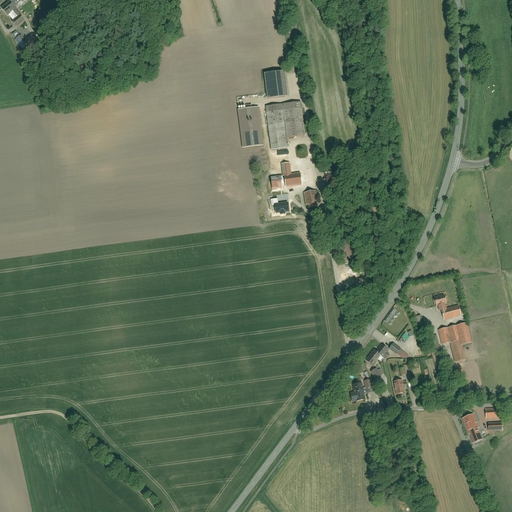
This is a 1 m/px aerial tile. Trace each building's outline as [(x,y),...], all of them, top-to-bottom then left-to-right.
[(12,12),(14,10),(16,9),(14,6),(20,1),(19,0),(9,0),(8,2),(9,3),(2,10),(7,16),(12,12)] [(19,16),(14,10),(12,12),(17,18),(13,22),(17,27),(25,20),(20,15),(19,16)] [(16,40),(24,50),(37,41),(33,36),(26,42),(22,36),(16,40)] [(265,75),(268,98),(288,96),(285,73),(265,75)] [(301,103),(282,105),(286,139),(306,137),(301,103)] [(301,174),(290,175),(289,168),(291,167),(289,149),(288,150),(286,139),(282,105),(266,108),(272,156),(273,169),(282,168),(283,176),(271,177),(273,191),(303,188),(301,174)] [(332,172),(325,173),(328,190),(335,189),(332,172)] [(305,193),(307,209),(317,207),(315,192),(305,193)] [(446,311),(445,306),(447,305),(445,297),(434,299),(436,308),(438,307),(440,314),(442,313),(444,321),(461,317),(459,308),(446,311)] [(422,316),(415,319),(421,332),(428,329),(422,316)] [(466,324),(438,330),(441,346),(449,344),(454,364),(466,361),(462,346),(471,344),(466,324)] [(395,343),(389,350),(396,356),(402,349),(395,343)] [(432,346),(433,357),(441,356),(439,345),(432,346)] [(366,360),(373,366),(385,352),(379,346),(366,360)] [(400,366),(401,376),(410,375),(409,365),(400,366)] [(376,369),(370,373),(375,381),(381,377),(376,369)] [(401,381),(393,383),(396,396),(404,395),(401,381)] [(349,383),(351,403),(365,401),(362,382),(349,383)] [(486,411),(486,421),(499,420),(499,410),(486,411)] [(472,415),(462,420),(472,444),(483,439),(472,415)]
